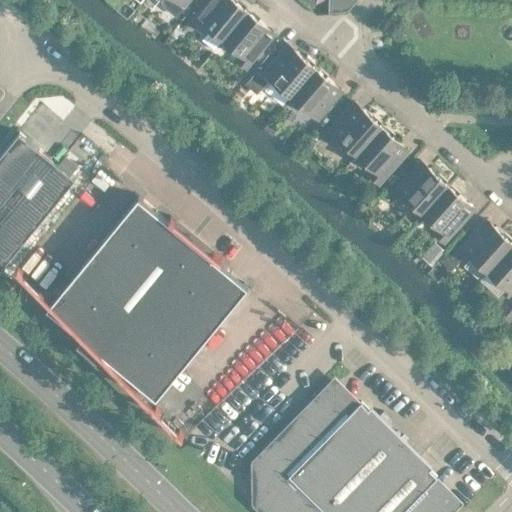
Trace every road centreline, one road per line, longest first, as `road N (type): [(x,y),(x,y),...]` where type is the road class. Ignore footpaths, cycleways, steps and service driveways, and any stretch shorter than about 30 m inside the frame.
road 1 (unclassified): [(511,469),(49,59)]
road 2 (secondary): [(186,511),(77,404),(0,343)]
road 3 (residential): [(511,200),(333,44)]
